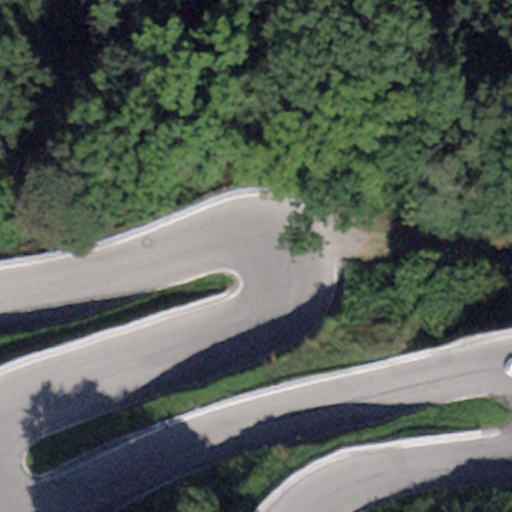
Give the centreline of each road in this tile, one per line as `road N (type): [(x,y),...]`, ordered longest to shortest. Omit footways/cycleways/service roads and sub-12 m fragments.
road 1 (tertiary): [(0,303),(60,293),(231,236),(269,245),(286,280),(246,324),(0,420)]
road 2 (tertiary): [(38,511),(210,434),(511,366)]
road 3 (tertiary): [(511,460),(383,476),(350,485),(308,511)]
